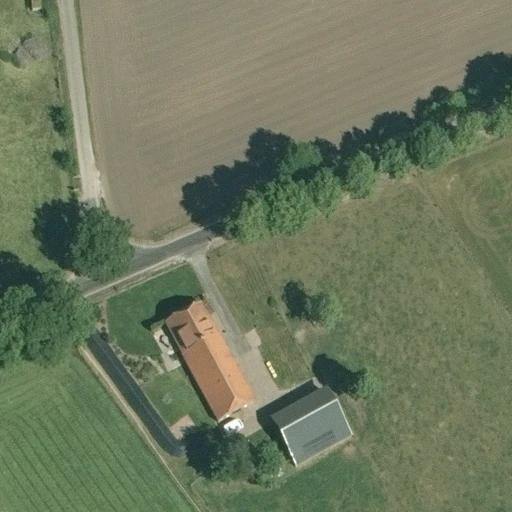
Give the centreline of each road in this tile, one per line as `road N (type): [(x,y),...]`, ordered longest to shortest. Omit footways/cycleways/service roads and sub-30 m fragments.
road 1 (unclassified): [(148,260),(511,113)]
road 2 (unclassified): [(89,227),(65,0)]
